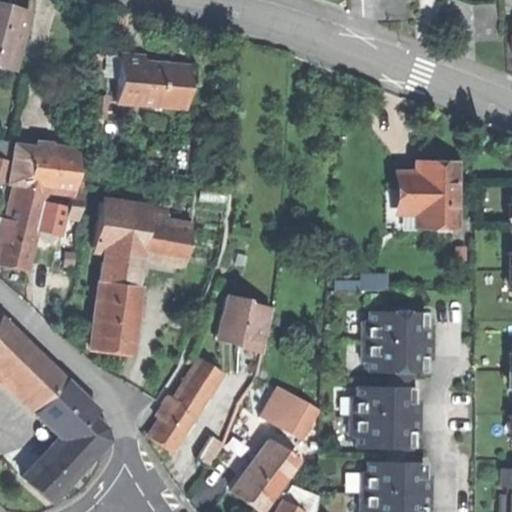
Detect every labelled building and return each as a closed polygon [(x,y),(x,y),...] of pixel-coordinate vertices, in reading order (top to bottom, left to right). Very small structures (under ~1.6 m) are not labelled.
[(0,64),(12,68),(27,15),(1,7),(0,7),(0,64)] [(160,106),(184,107),(186,87),(180,87),(182,65),(159,63),(142,62),(143,55),(106,52),(105,69),(110,76),(118,77),(116,103),(149,105),(160,106)] [(0,69),(11,73),(12,68),(0,64),(0,69)] [(91,86),(90,102),(99,102),(100,87),(91,86)] [(99,102),(90,102),(89,121),(99,122),(108,122),(108,118),(108,113),(109,103),(99,102)] [(0,138),(7,140),(11,123),(0,120),(0,138)] [(98,137),(99,122),(89,121),(88,136),(98,137)] [(12,145),(0,141),(0,160),(7,162),(12,145)] [(13,144),(6,183),(14,185),(26,186),(30,146),(13,144)] [(30,146),(26,186),(45,188),(68,190),(71,190),(72,180),(74,150),(50,148),(33,146),(30,146)] [(415,173),(401,173),(401,178),(401,184),(401,213),(414,213),(432,213),(432,227),(455,227),(455,163),(443,163),(432,163),(432,173),(415,173)] [(415,163),(415,173),(432,173),(432,163),(415,163)] [(146,185),(102,178),(99,202),(97,201),(90,246),(102,248),(113,250),(135,253),(158,257),(164,222),(165,212),(143,209),(146,185)] [(68,190),(68,192),(79,193),(80,181),(72,180),(71,190),(68,190)] [(26,186),(14,185),(10,199),(41,206),(45,188),(26,186)] [(79,193),(68,192),(66,217),(77,218),(79,193)] [(5,219),(3,226),(35,233),(41,206),(10,199),(5,219)] [(414,227),(432,227),(432,213),(414,213),(414,227)] [(207,228),(164,222),(158,257),(201,264),(207,228)] [(0,264),(10,266),(26,270),(35,233),(3,226),(0,240),(0,264)] [(109,281),(113,250),(102,248),(98,280),(109,281)] [(133,284),(135,253),(113,250),(109,281),(133,284)] [(136,285),(133,284),(109,281),(98,280),(90,347),(110,350),(127,352),(136,285)] [(268,305),(220,294),(209,341),(233,346),(257,352),(268,305)] [(354,324),(354,343),(425,344),(425,326),(419,326),(419,313),(361,313),(361,324),(354,324)] [(0,374),(2,376),(16,389),(45,358),(0,315),(0,374)] [(361,374),(381,374),(405,374),(419,374),(419,360),(425,360),(425,344),(354,343),(354,363),(361,363),(361,374)] [(169,451),(220,373),(192,355),(166,395),(163,393),(150,414),(153,416),(141,433),(155,442),(169,451)] [(16,389),(35,407),(51,391),(63,378),(64,377),(45,358),(16,389)] [(381,374),(381,388),(405,389),(405,374),(381,374)] [(96,409),(63,378),(51,391),(73,412),(74,410),(96,431),(92,435),(101,443),(107,437),(103,428),(90,416),(96,409)] [(256,416),(300,441),(317,411),(273,385),(256,416)] [(343,399),(343,418),(414,418),(414,401),(408,401),(408,389),(405,389),(381,388),(350,388),(350,399),(343,399)] [(47,500),(101,443),(92,435),(96,431),(74,410),(73,412),(51,391),(35,407),(62,432),(21,476),(36,490),(47,500)] [(350,448),(381,448),(406,448),(408,448),(408,435),(414,435),(414,418),(343,418),(343,438),(350,438),(350,448)] [(198,459),(208,465),(221,444),(210,438),(198,459)] [(243,500),(259,511),(295,461),(268,441),(231,492),(243,500)] [(381,448),(381,463),(406,463),(406,448),(381,448)] [(355,474),(355,493),(425,493),(425,476),(420,476),(420,463),(406,463),(381,463),(361,463),(361,474),(355,474)] [(511,511),(511,467),(503,467),(501,511),(511,511)] [(277,499),(281,501),(299,511),(314,511),(316,496),(289,486),(285,496),(280,493),(277,499)] [(419,511),(425,511),(425,493),(355,493),(354,511),(419,511)] [(299,511),(281,501),(275,511),(299,511)]
